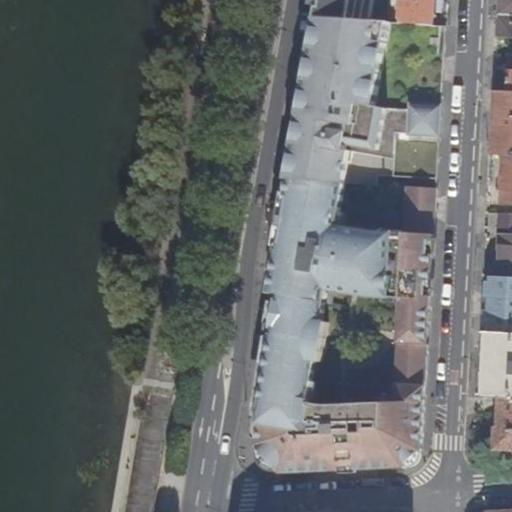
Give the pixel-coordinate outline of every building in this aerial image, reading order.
[(374,0),(322,0),(319,17),(372,20),(374,0)] [(434,25),(435,0),(402,0),(400,22),(434,25)] [(497,37),(511,37),(511,0),(499,0),(499,9),(497,37)] [(372,20),(319,17),(316,37),(310,71),(444,80),(446,41),(447,26),(434,25),(400,22),(388,21),(372,20)] [(442,110),(444,80),(310,71),(305,100),(300,127),(441,137),(442,110)] [(511,154),(511,92),(509,92),(500,92),(498,121),(496,154),(506,154),(511,154)] [(438,182),(441,137),(300,127),(295,155),(291,181),(378,187),(378,178),(438,182)] [(511,154),(506,154),(503,204),(511,204),(511,154)] [(378,187),(291,181),(289,193),(292,194),(290,215),(293,215),(291,228),(287,227),(286,234),(435,244),(437,193),(389,190),(389,202),(382,202),(383,187),(378,187)] [(511,213),(502,213),(498,276),(511,276),(511,213)] [(404,467),(423,450),(435,244),(286,234),(284,248),(279,247),(272,292),(281,294),(258,433),(267,443),(284,443),(285,472),(404,467)] [(485,333),(490,334),(511,335),(511,276),(498,276),(489,275),(487,306),(485,333)] [(501,395),(501,397),(511,396),(511,335),(490,334),(488,366),(486,395),(501,395)] [(511,396),(501,397),(500,429),(496,429),(496,450),(511,449),(511,396)] [(267,443),(258,433),(256,445),(282,473),(285,472),(284,443),(267,443)]
